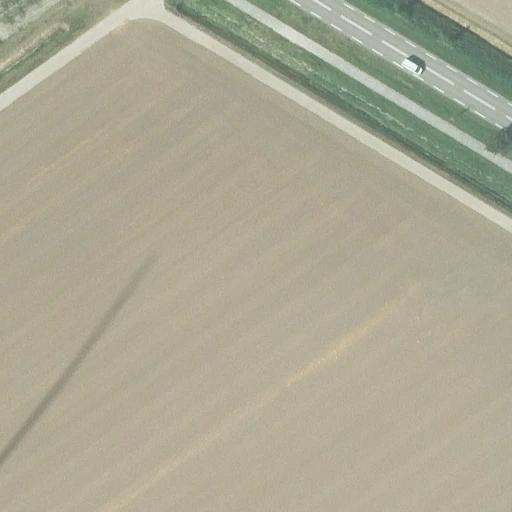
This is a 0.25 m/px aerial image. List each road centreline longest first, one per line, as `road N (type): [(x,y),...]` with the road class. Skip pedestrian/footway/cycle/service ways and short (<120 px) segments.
road 1 (track): [(135,7),(511,232)]
road 2 (secondary): [(311,0),(511,121)]
